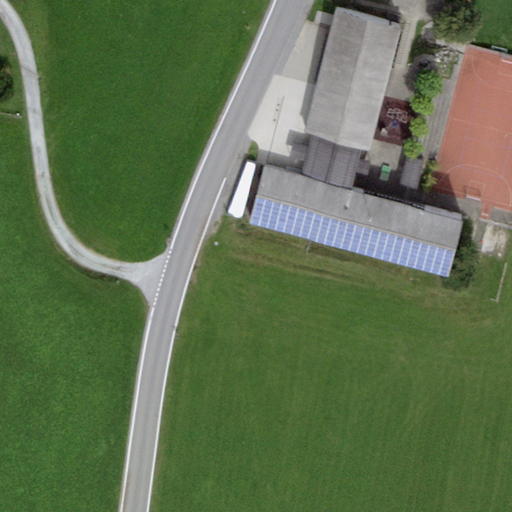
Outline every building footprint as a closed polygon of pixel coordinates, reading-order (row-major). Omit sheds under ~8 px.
[(401,27),(336,10),(303,133),(312,135),(362,149),(368,150),(401,27)] [(362,149),(312,135),(309,146),(292,142),(288,157),(304,161),(301,176),(351,189),(355,175),(366,178),(371,161),(360,158),(362,149)] [(423,160),(406,156),(399,185),(416,189),(423,160)] [(241,218),(256,163),(246,161),(226,215),(241,218)] [(301,176),(264,166),(248,224),(448,277),(464,218),(351,189),(301,176)]
